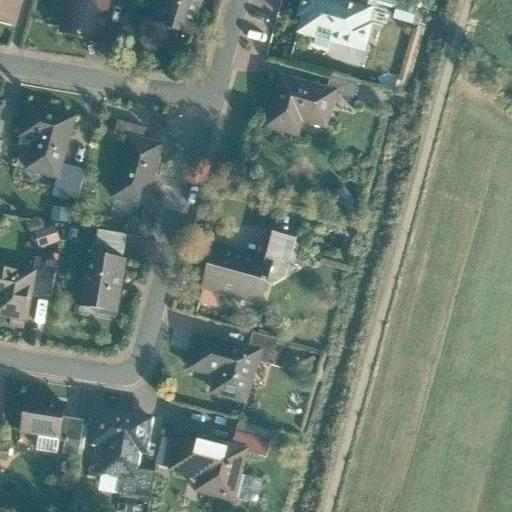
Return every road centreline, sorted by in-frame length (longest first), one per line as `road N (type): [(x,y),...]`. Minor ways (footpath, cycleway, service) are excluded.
road 1 (residential): [(0,357),(123,374),(136,366),(213,102)]
road 2 (residential): [(0,64),(213,102)]
